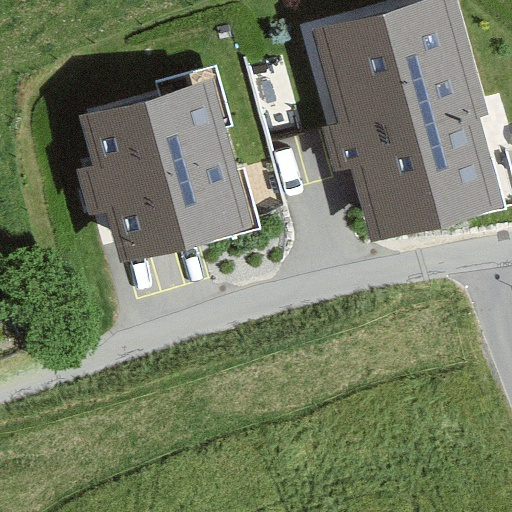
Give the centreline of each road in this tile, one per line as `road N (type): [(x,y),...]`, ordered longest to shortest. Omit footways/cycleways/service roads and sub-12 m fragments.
road 1 (residential): [(460,252),(338,268),(0,376)]
road 2 (residential): [(460,252),(511,382)]
